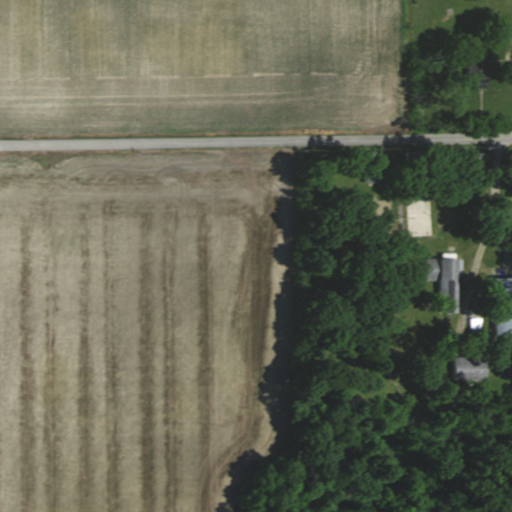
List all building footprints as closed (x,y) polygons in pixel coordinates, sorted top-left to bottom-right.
[(481,88),(481,59),(462,59),(462,88),(481,88)] [(376,182),(376,150),(360,150),(360,182),(376,182)] [(467,168),(480,168),(481,153),(468,153),(467,168)] [(434,312),(454,312),(454,259),(421,259),(421,281),(434,280),(434,312)] [(511,277),(489,277),(489,335),(511,335),(511,277)] [(449,379),(482,379),(482,356),(449,356),(449,379)]
